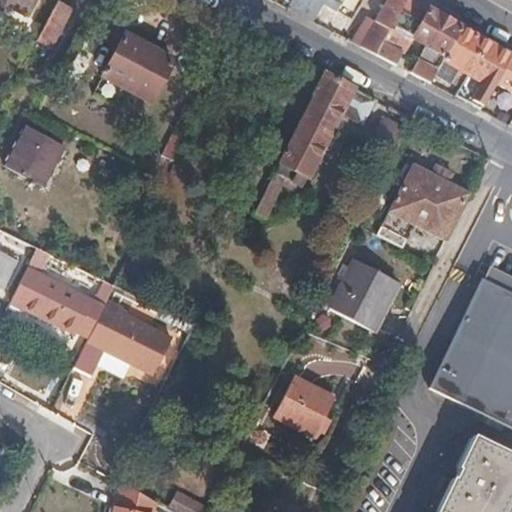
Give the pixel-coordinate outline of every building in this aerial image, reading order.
[(24,15),(32,0),(0,0),(0,2),(7,6),(24,15)] [(45,48),(53,32),(67,6),(55,0),(52,0),(31,41),(45,48)] [(341,15),(313,0),(312,0),(310,4),(303,0),(291,0),(285,11),(309,23),(330,34),(341,15)] [(383,36),(397,12),(402,6),(404,0),(383,0),(378,9),(363,33),(355,47),(371,55),(379,43),(383,36)] [(422,17),(402,6),(397,12),(409,20),(418,24),(422,17)] [(457,29),(425,11),(422,17),(418,24),(411,38),(409,40),(416,44),(414,48),(421,52),(423,48),(440,57),(457,29)] [(402,33),(409,20),(397,12),(383,36),(396,44),(402,33)] [(411,38),(418,24),(409,20),(402,33),(411,38)] [(461,81),(482,43),(457,29),(440,57),(434,69),(431,74),(449,84),(453,77),(461,81)] [(146,102),(169,59),(119,34),(97,75),(146,102)] [(391,66),(398,54),(379,43),(371,55),(391,66)] [(489,89),(507,57),(482,43),(461,81),(471,87),(474,81),(489,89)] [(511,96),(511,60),(507,57),(489,89),(487,93),(493,96),(497,88),(511,96)] [(431,74),(434,69),(421,62),(419,65),(412,61),(406,74),(426,84),(431,74)] [(304,176),(328,129),(344,96),(359,104),(363,96),(318,72),(297,117),(273,168),(283,173),(286,167),(294,171),(289,180),(296,184),(301,175),(304,176)] [(169,162),(194,110),(182,104),(156,156),(169,162)] [(383,163),(399,132),(380,122),(364,153),(383,163)] [(40,186),(60,146),(22,126),(1,165),(40,186)] [(447,225),(464,193),(431,175),(409,164),(406,170),(401,167),(393,183),(397,185),(384,211),(374,232),(400,245),(410,224),(440,239),(447,225)] [(270,195),(276,182),(266,176),(256,197),(249,212),(260,217),(270,195)] [(0,285),(1,286),(13,260),(0,253),(0,285)] [(371,330),(381,310),(393,285),(368,272),(351,263),(339,285),(328,308),(344,317),(371,330)] [(102,305),(95,301),(75,291),(24,265),(7,300),(34,315),(71,333),(73,330),(77,324),(89,331),(90,328),(102,305)] [(511,297),(478,281),(472,293),(461,317),(447,344),(436,366),(425,390),(437,395),(466,409),(494,423),(511,431),(511,297)] [(102,305),(112,285),(110,284),(105,282),(95,301),(102,305)] [(166,337),(138,323),(102,305),(90,328),(101,334),(95,346),(113,355),(148,373),(166,337)] [(89,331),(77,324),(73,330),(85,338),(89,331)] [(311,440),(331,400),(291,380),(271,420),(311,440)] [(506,511),(511,500),(511,498),(510,498),(511,493),(511,460),(494,452),(468,440),(460,456),(455,466),(442,494),(433,511),(506,511)] [(147,511),(150,500),(116,480),(115,488),(111,504),(109,511),(147,511)]
